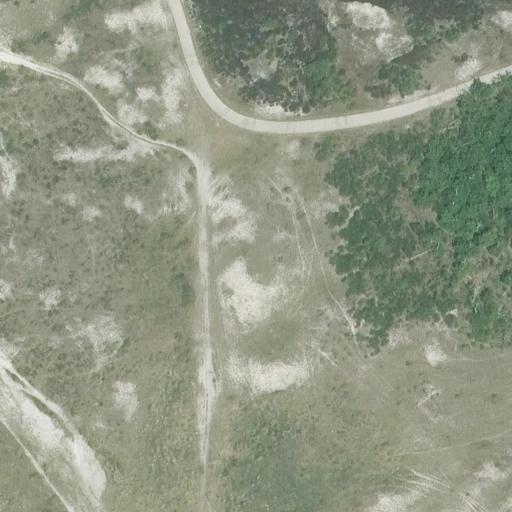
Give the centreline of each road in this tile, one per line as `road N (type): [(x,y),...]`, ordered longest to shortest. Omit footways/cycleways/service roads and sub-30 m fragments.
road 1 (unknown): [(216,197),(201,466),(207,506)]
road 2 (unknown): [(216,197),(194,161),(136,134),(73,85),(0,54)]
